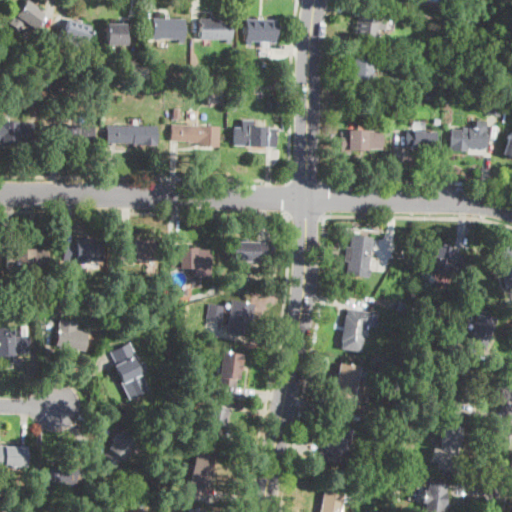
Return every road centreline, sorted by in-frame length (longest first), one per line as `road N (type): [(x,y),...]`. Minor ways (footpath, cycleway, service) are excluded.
road 1 (tertiary): [(266,511),(301,325),(307,200)]
road 2 (residential): [(0,193),(307,200)]
road 3 (residential): [(307,200),(511,210)]
road 4 (tertiary): [(307,200),(315,0)]
